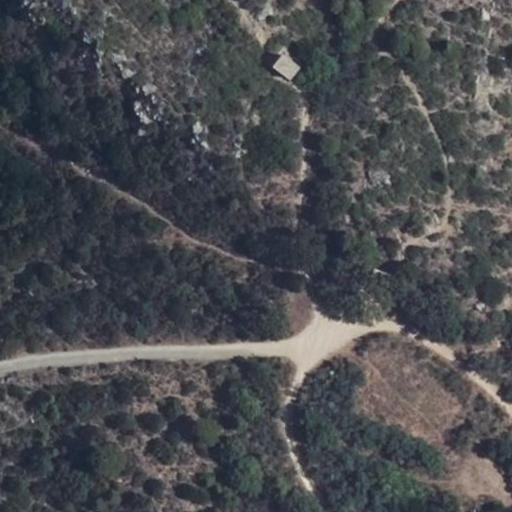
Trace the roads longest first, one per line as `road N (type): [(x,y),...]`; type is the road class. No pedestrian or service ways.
road 1 (track): [(0,361),(89,346),(321,335)]
road 2 (track): [(511,402),(446,339),(372,320),(321,335)]
